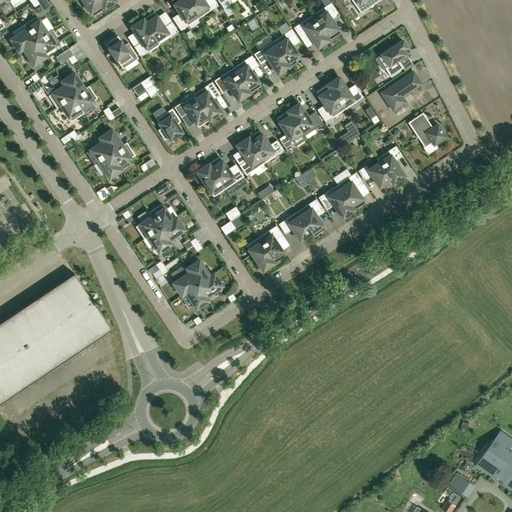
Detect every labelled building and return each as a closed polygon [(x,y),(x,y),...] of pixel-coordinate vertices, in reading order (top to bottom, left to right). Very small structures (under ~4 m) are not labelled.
[(10,0),(3,5),(8,14),(16,8),(10,0)] [(98,0),(82,0),(93,16),(104,8),(98,0)] [(98,0),(104,8),(116,1),(114,0),(98,0)] [(187,0),(171,0),(181,15),(174,20),(180,30),(199,18),(187,0)] [(203,0),(187,0),(199,18),(218,5),(214,0),(204,0),(203,0)] [(380,0),(351,0),(361,13),(371,7),(370,6),(373,4),(373,5),(380,0)] [(330,2),(312,15),(329,40),(340,32),(330,17),(337,12),(330,2)] [(223,9),(227,16),(234,12),(229,5),(223,9)] [(154,12),(143,19),(159,44),(160,44),(157,40),(167,33),(170,37),(178,32),(171,22),(164,27),(154,12)] [(318,48),(329,40),(312,15),(293,28),(300,37),(307,32),(318,48)] [(36,16),(24,24),(35,40),(51,29),(47,32),(36,16)] [(143,19),(131,27),(141,42),(134,47),(141,57),(159,44),(143,19)] [(229,33),(235,29),(229,21),(224,25),(229,33)] [(11,39),(19,51),(35,40),(24,24),(26,28),(11,39)] [(60,42),(51,29),(35,40),(46,57),(46,56),(44,52),(60,42)] [(291,29),(272,41),(289,67),(297,62),(294,58),(298,55),(290,44),(298,39),(291,29)] [(187,41),(194,37),(190,30),(183,35),(187,41)] [(118,36),(106,44),(123,69),(138,58),(128,43),(124,45),(118,36)] [(19,51),(19,52),(23,49),(34,65),(46,57),(35,40),(19,51)] [(410,52),(402,40),(381,54),(389,65),(385,68),(390,76),(403,68),(398,60),(410,52)] [(278,74),(289,67),(272,41),(254,54),(260,64),(268,59),(278,74)] [(65,54),(68,59),(73,55),(70,51),(65,54)] [(77,60),(73,55),(68,59),(72,64),(77,60)] [(251,56),(233,68),(249,93),(261,86),(251,70),(258,65),(251,56)] [(412,57),(405,60),(409,70),(416,67),(412,57)] [(238,101),(249,93),(233,68),(214,80),(221,90),(228,85),(238,101)] [(39,78),(36,73),(34,71),(29,74),(34,82),(39,78)] [(74,72),(62,81),(73,97),(89,86),(85,88),(74,72)] [(401,97),(421,84),(413,72),(382,93),(393,110),(405,102),(401,97)] [(145,90),(155,83),(151,76),(141,82),(145,90)] [(339,77),(327,84),(344,109),(363,97),(356,87),(349,92),(339,77)] [(44,86),(39,78),(34,82),(39,89),(44,86)] [(55,89),(48,94),(57,108),(73,97),(62,81),(53,86),(55,89)] [(212,82),(193,94),(210,120),(221,112),(211,97),(218,92),(212,82)] [(155,83),(145,90),(150,97),(160,91),(155,83)] [(327,84),(316,92),(326,107),(319,112),(325,122),(344,109),(327,84)] [(97,98),(89,86),(73,97),(84,113),(81,109),(97,98)] [(198,127),(210,120),(193,94),(193,95),(195,99),(185,106),(182,102),(174,107),(181,117),(188,112),(198,127)] [(71,121),(84,113),(73,97),(57,108),(61,105),(71,121)] [(299,103),(287,111),(304,136),(323,123),(316,114),(309,118),(299,103)] [(103,111),(106,115),(111,112),(108,107),(103,111)] [(170,140),(182,132),(177,124),(181,122),(172,109),(156,119),(162,127),(158,130),(164,140),(168,137),(170,140)] [(403,119),(409,115),(406,110),(400,115),(403,119)] [(287,111),(276,118),(286,134),(279,138),(286,148),(304,136),(287,111)] [(106,115),(107,116),(100,120),(102,122),(108,118),(110,120),(115,117),(111,112),(106,115)] [(427,119),(422,113),(408,122),(424,147),(428,153),(436,147),(434,144),(445,136),(438,125),(431,129),(425,120),(427,119)] [(374,124),(379,120),(375,115),(370,119),(374,124)] [(110,154),(127,143),(127,142),(123,145),(112,129),(100,137),(110,154)] [(72,138),(77,135),(74,130),(69,133),(72,138)] [(259,130),(248,137),(264,162),(283,150),(277,140),(269,145),(259,130)] [(77,135),(72,138),(75,143),(80,140),(77,135)] [(94,164),(110,154),(100,137),(99,137),(102,141),(86,152),(94,164)] [(248,137),(236,145),(247,160),(239,165),(246,175),(264,162),(248,137)] [(173,144),(176,152),(193,146),(190,138),(173,144)] [(297,142),(288,148),(292,153),(300,147),(297,142)] [(127,143),(110,154),(121,170),(122,170),(119,166),(135,155),(127,143)] [(395,146),(376,158),(393,183),(405,176),(394,161),(402,156),(395,146)] [(94,165),(98,162),(109,178),(121,170),(110,154),(94,164),(94,165)] [(219,156),(208,164),(225,189),(243,177),(237,167),(229,172),(219,156)] [(390,180),(393,184),(393,183),(376,158),(376,159),(379,163),(368,170),(366,166),(358,171),(364,181),(372,176),(379,187),(390,180)] [(148,168),(145,163),(140,166),(143,171),(148,168)] [(197,171),(213,196),(225,189),(208,164),(197,171)] [(302,175),(306,182),(311,179),(306,172),(302,175)] [(355,172),(337,185),(353,210),(365,202),(355,187),(362,182),(355,172)] [(295,178),(302,188),(307,184),(300,174),(295,178)] [(239,182),(241,187),(250,183),(247,178),(239,182)] [(166,185),(156,191),(159,196),(169,190),(166,185)] [(332,202),(342,217),(353,210),(337,185),(318,197),(325,207),(332,202)] [(106,189),(109,194),(114,191),(111,186),(106,189)] [(261,199),(267,195),(263,190),(257,193),(261,199)] [(263,201),(266,207),(272,203),(268,198),(263,201)] [(316,199),(297,211),(311,232),(314,236),(325,229),(315,214),(322,209),(316,199)] [(162,203),(149,212),(160,228),(176,217),(172,219),(162,203)] [(247,209),(243,204),(238,207),(241,213),(247,209)] [(230,221),(240,214),(235,206),(225,213),(230,221)] [(127,210),(122,214),(126,219),(131,215),(127,210)] [(292,229),(300,240),(311,232),(297,211),(278,224),(285,234),(292,229)] [(136,226),(144,239),(160,228),(149,212),(152,216),(136,226)] [(240,214),(230,221),(235,228),(245,222),(240,214)] [(185,229),(176,217),(160,228),(171,244),(169,240),(185,229)] [(276,225),(257,238),(274,263),(285,255),(275,240),(283,235),(276,225)] [(144,239),(148,236),(159,252),(171,244),(160,228),(144,239)] [(188,238),(194,246),(199,243),(193,235),(188,238)] [(246,245),(263,270),(274,263),(257,238),(246,245)] [(194,246),(194,247),(197,251),(202,248),(199,243),(194,246)] [(199,260),(187,268),(198,284),(214,273),(210,276),(199,260)] [(156,264),(159,269),(164,266),(161,261),(156,264)] [(177,270),(182,277),(173,283),(181,295),(198,284),(187,268),(185,265),(177,270)] [(167,271),(164,266),(159,269),(162,274),(167,271)] [(222,286),(214,273),(198,284),(208,301),(209,300),(206,296),(222,286)] [(0,323),(0,404),(112,330),(75,274),(0,323)] [(196,309),(208,301),(198,284),(181,295),(182,295),(186,293),(196,309)] [(223,296),(218,289),(211,293),(215,301),(223,296)] [(227,297),(230,302),(235,298),(232,293),(227,297)] [(198,316),(193,320),(196,325),(201,321),(198,316)] [(511,466),(511,438),(501,431),(477,466),(500,483),(511,466)] [(511,466),(500,483),(511,490),(511,466)] [(466,479),(458,474),(451,485),(458,490),(466,479)] [(452,495),(448,500),(455,505),(462,497),(454,491),(452,495)] [(446,511),(451,511),(455,506),(447,501),(442,509),(446,511)]
